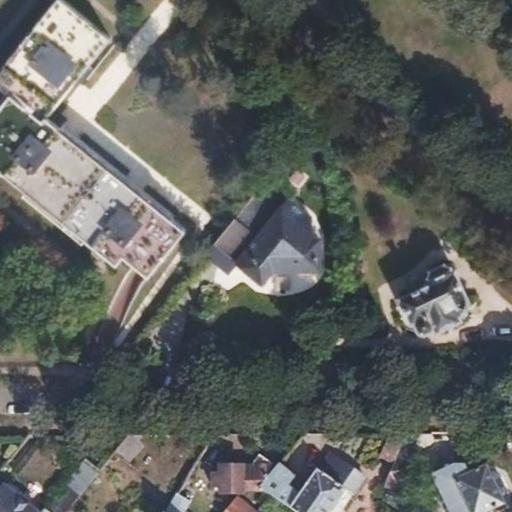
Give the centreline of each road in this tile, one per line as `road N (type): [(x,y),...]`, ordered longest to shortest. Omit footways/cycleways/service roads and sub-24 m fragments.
road 1 (residential): [(511,402),(0,410)]
road 2 (residential): [(253,0),(511,210)]
